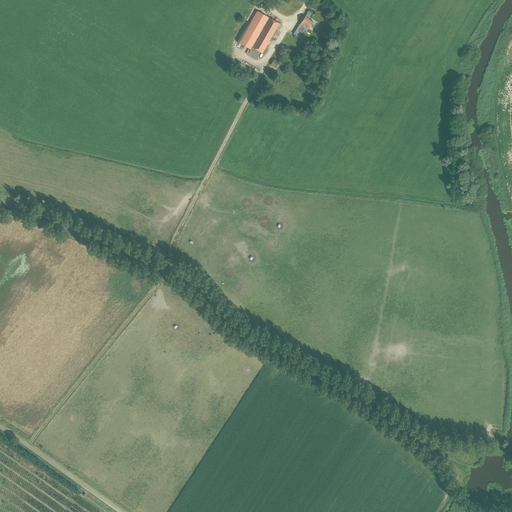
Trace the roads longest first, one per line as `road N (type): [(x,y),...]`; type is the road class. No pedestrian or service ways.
road 1 (track): [(306,0),(278,39),(152,289),(27,445)]
road 2 (unclassified): [(119,511),(0,427)]
